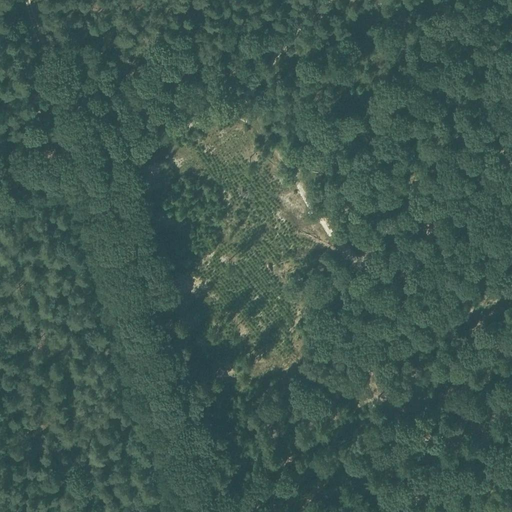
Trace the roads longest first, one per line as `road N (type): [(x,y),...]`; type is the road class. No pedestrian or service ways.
road 1 (track): [(80,158),(195,511)]
road 2 (track): [(237,107),(80,158)]
road 3 (track): [(28,0),(73,137)]
road 4 (track): [(326,0),(237,107)]
